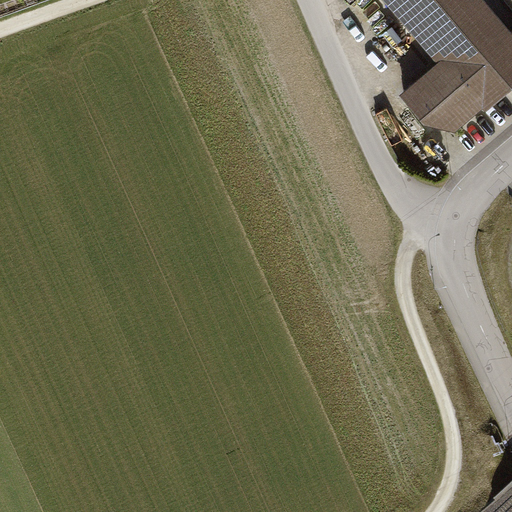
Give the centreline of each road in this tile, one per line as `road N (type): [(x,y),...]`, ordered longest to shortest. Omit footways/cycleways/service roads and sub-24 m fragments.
road 1 (track): [(436,511),(452,482),(456,444),(404,276),(419,236),(458,224)]
road 2 (residential): [(458,224),(391,178),(311,0)]
road 3 (residential): [(458,224),(461,277),(511,390)]
